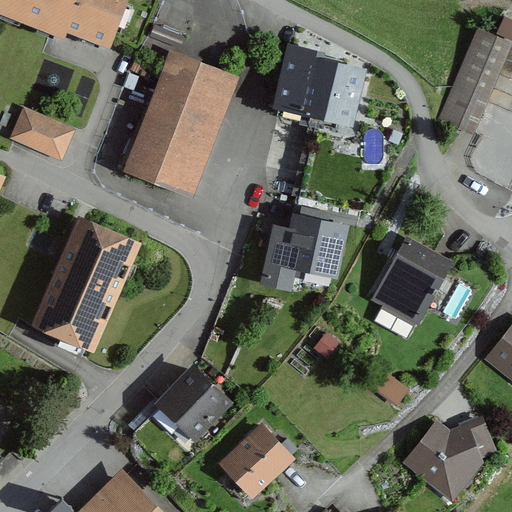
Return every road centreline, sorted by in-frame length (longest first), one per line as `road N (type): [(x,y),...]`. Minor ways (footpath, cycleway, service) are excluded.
road 1 (residential): [(269,0),(406,79),(428,147),(458,202),(492,227),(511,228)]
road 2 (residential): [(0,508),(119,393),(199,303),(221,261)]
road 3 (residential): [(511,313),(334,498)]
road 4 (residential): [(0,155),(221,261)]
road 5 (residential): [(221,261),(269,69)]
